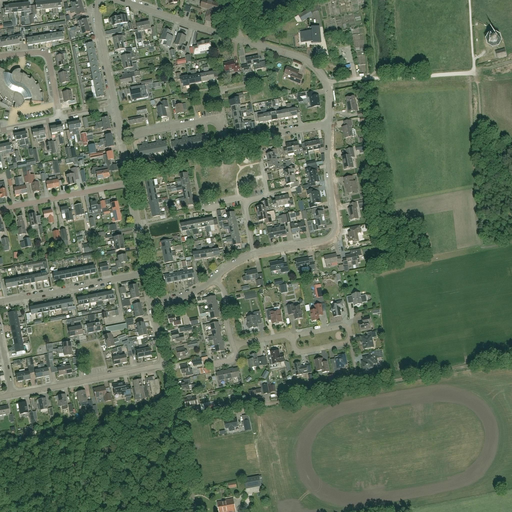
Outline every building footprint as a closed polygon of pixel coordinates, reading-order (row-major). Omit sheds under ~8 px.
[(62,8),(61,4),(62,3),(62,1),(61,0),(60,0),(56,0),(57,0),(57,1),(54,1),(56,14),(58,14),(58,9),(62,8)] [(205,20),(213,23),(216,12),(217,12),(219,4),(209,1),(208,0),(203,0),(201,7),(209,10),(205,20)] [(71,3),(72,8),(65,10),(66,13),(70,11),(83,8),(81,1),(77,3),(76,1),(71,3)] [(41,16),(43,15),(42,2),(36,3),(36,6),(33,6),(34,15),(37,15),(37,11),(40,11),(41,16)] [(12,18),(11,5),(4,6),(5,9),(2,9),(3,16),(6,16),(5,14),(9,14),(9,19),(12,18)] [(83,8),(70,11),(71,14),(76,12),(77,16),(85,14),(83,8)] [(302,22),(313,16),(312,15),(312,14),(309,9),(298,15),(302,22)] [(127,15),(119,17),(120,24),(128,23),(127,15)] [(120,24),(119,17),(109,19),(110,24),(112,24),(112,26),(117,25),(118,29),(119,34),(122,33),(121,29),(120,24)] [(76,30),(88,26),(86,20),(79,22),(80,26),(75,27),(76,30)] [(136,24),(138,30),(135,31),(137,42),(141,41),(140,36),(142,36),(141,32),(144,31),(143,23),(136,24)] [(88,26),(76,30),(77,32),(81,31),(83,35),(90,32),(88,26)] [(311,32),(301,33),(302,43),(312,42),(312,44),(321,43),(320,27),(310,28),(311,32)] [(173,37),(170,36),(172,32),(165,29),(161,40),(165,41),(163,45),(170,47),(173,37)] [(13,32),(11,33),(13,45),(22,44),(20,35),(18,35),(18,36),(14,37),(13,32)] [(125,32),(122,33),(119,34),(119,37),(113,38),(115,44),(123,43),(122,37),(126,36),(125,32)] [(186,36),(179,34),(175,45),(180,46),(178,50),(184,52),(186,47),(183,46),(186,36)] [(488,39),(488,40),(489,40),(489,43),(489,44),(490,43),(492,45),(493,45),(496,44),(497,44),(498,41),(499,41),(499,40),(498,40),(497,37),(498,37),(497,36),(497,37),(494,35),(493,35),(491,36),(490,36),(490,37),(489,39),(488,39)] [(211,49),(209,41),(203,42),(203,43),(198,44),(198,46),(193,47),(195,54),(200,53),(200,51),(211,49)] [(116,51),(125,49),(123,43),(115,44),(116,51)] [(346,49),(348,57),(345,57),(346,62),(348,61),(349,64),(355,63),(352,48),(346,49)] [(63,67),(62,66),(66,65),(65,60),(64,60),(63,55),(66,54),(66,51),(59,53),(60,56),(56,56),(58,66),(59,66),(60,67),(60,68),(62,68),(63,67)] [(122,57),(123,63),(132,61),(131,58),(134,58),(134,54),(133,54),(132,51),(127,52),(126,52),(127,56),(122,57)] [(260,63),(258,56),(252,57),(254,65),(255,70),(264,68),(262,62),(260,63)] [(254,65),(252,57),(246,59),(247,65),(241,66),(243,74),(251,72),(250,66),(254,65)] [(132,61),(123,63),(125,70),(129,69),(130,72),(138,71),(136,64),(133,64),(132,61)] [(230,63),(224,64),(226,71),(234,70),(235,72),(240,71),(238,64),(235,65),(234,61),(230,62),(230,63)] [(299,72),(287,67),(285,74),(292,76),(290,80),(300,84),(302,77),(297,75),(299,72)] [(10,107),(11,108),(12,107),(11,107),(12,106),(14,106),(14,108),(15,108),(16,108),(17,108),(18,108),(19,108),(20,107),(21,107),(21,106),(22,106),(22,105),(23,104),(23,103),(24,102),(24,101),(24,100),(31,99),(31,102),(41,103),(41,99),(42,99),(43,93),(40,93),(39,91),(40,90),(38,84),(36,86),(34,83),(35,82),(31,77),(30,80),(27,78),(28,77),(22,73),(22,74),(20,74),(21,70),(20,69),(19,69),(18,69),(17,70),(16,70),(15,70),(14,71),(13,72),(12,72),(12,73),(12,74),(11,74),(11,75),(4,73),(5,71),(0,68),(0,94),(0,95),(0,94),(0,96),(3,100),(1,103),(1,102),(1,103),(2,103),(3,104),(4,105),(6,106),(7,106),(8,107),(10,107)] [(206,68),(208,81),(215,80),(213,72),(209,73),(208,68),(206,68)] [(69,72),(69,69),(63,70),(63,73),(59,74),(61,84),(69,82),(68,77),(68,78),(67,72),(69,72)] [(193,71),(196,84),(202,83),(201,75),(197,76),(195,70),(193,71)] [(140,76),(140,72),(135,73),(135,72),(127,74),(128,76),(122,77),(122,78),(120,78),(121,83),(123,83),(123,84),(129,83),(129,84),(134,83),(133,77),(135,76),(135,77),(140,76)] [(189,81),(188,77),(181,78),(181,73),(176,74),(177,81),(181,80),(181,83),(189,81)] [(140,91),(131,93),(133,100),(147,97),(145,86),(139,87),(140,91)] [(72,95),(71,91),(63,92),(65,102),(69,102),(69,104),(76,103),(75,100),(72,101),(71,95),(72,95)] [(320,100),(319,95),(314,96),(314,92),(307,93),(308,98),(310,97),(312,108),(320,106),(319,100),(320,100)] [(237,98),(234,99),(235,106),(239,106),(240,105),(239,99),(244,98),(243,93),(236,95),(237,98)] [(303,102),(303,99),(306,99),(305,94),(297,96),(298,103),(303,102)] [(346,105),(347,109),(348,113),(358,111),(357,107),(356,107),(354,96),(346,98),(347,105),(346,105)] [(172,101),(174,108),(176,108),(178,115),(184,113),(182,105),(179,106),(179,104),(176,105),(175,100),(172,101)] [(159,117),(159,118),(167,117),(165,108),(169,107),(167,101),(162,102),(162,106),(157,107),(158,113),(158,114),(158,118),(159,117)] [(291,104),(288,104),(291,117),(297,116),(296,108),(292,109),(291,104)] [(278,106),(276,107),(278,120),(285,119),(283,111),(279,111),(278,106)] [(146,107),(137,109),(138,115),(148,112),(146,107)] [(265,108),(263,109),(266,122),(272,121),(270,113),(267,114),(265,108)] [(266,122),(263,109),(261,109),(262,115),(258,116),(257,114),(254,114),(255,120),(258,120),(259,124),(266,122)] [(246,111),(233,113),(234,120),(242,118),(241,114),(246,113),(246,111)] [(102,122),(96,123),(97,126),(110,123),(108,117),(102,119),(102,122)] [(142,118),(141,117),(129,119),(130,125),(143,122),(142,121),(144,121),(144,117),(142,118)] [(344,127),(342,128),(342,131),(343,131),(345,138),(356,136),(355,130),(353,129),(351,129),(350,126),(352,126),(351,120),(343,122),(344,127)] [(77,139),(74,122),(68,124),(70,130),(73,129),(73,132),(73,135),(74,135),(75,143),(78,143),(77,139)] [(248,123),(235,126),(236,132),(239,132),(240,135),(247,133),(246,130),(244,131),(243,127),(249,126),(248,123)] [(60,147),(60,145),(56,126),(50,127),(51,136),(55,135),(57,148),(60,147)] [(37,142),(40,142),(38,129),(32,131),(33,137),(35,137),(36,137),(36,139),(37,139),(37,142)] [(20,146),(23,146),(20,133),(14,134),(16,141),(19,140),(20,146)] [(199,134),(201,148),(202,148),(201,147),(208,145),(208,146),(206,134),(205,134),(206,136),(202,136),(202,133),(199,134)] [(201,148),(199,134),(196,135),(196,137),(192,138),(192,137),(194,149),(195,149),(194,148),(201,147),(201,148)] [(100,140),(101,143),(113,140),(112,135),(105,136),(106,139),(100,140)] [(194,149),(192,137),(192,138),(188,139),(188,136),(185,137),(188,150),(188,149),(194,148),(194,149)] [(188,150),(185,137),(182,137),(182,140),(178,141),(181,152),(181,151),(187,149),(187,150),(188,150)] [(181,152),(178,141),(178,138),(175,139),(175,142),(172,142),(172,141),(171,141),(173,153),(174,153),(174,152),(180,151),(180,152),(181,152)] [(159,140),(161,153),(162,153),(168,151),(168,152),(169,152),(166,140),(166,141),(162,142),(162,139),(159,140)] [(113,140),(101,143),(99,143),(99,146),(104,145),(104,148),(114,147),(113,140)] [(161,153),(159,140),(156,141),(156,143),(152,144),(152,143),(155,155),(155,154),(161,153)] [(312,142),(314,151),(319,150),(320,153),(325,152),(323,144),(320,145),(319,140),(312,142)] [(298,141),(292,143),(294,151),(299,150),(300,153),(303,152),(302,145),(299,146),(298,141)] [(155,155),(152,143),(152,144),(148,145),(148,142),(145,143),(148,156),(148,155),(154,154),(154,155),(155,155)] [(314,151),(312,142),(306,143),(306,148),(303,148),(305,156),(309,155),(309,152),(314,151)] [(148,156),(145,143),(142,143),(142,146),(139,147),(139,146),(138,146),(141,158),(141,157),(147,155),(147,156),(148,156)] [(294,151),(292,143),(286,144),(287,148),(284,149),(285,156),(288,155),(294,154),(294,151)] [(96,153),(95,144),(88,145),(90,154),(96,153)] [(347,156),(342,157),(344,170),(353,168),(351,158),(354,157),(353,148),(346,150),(347,156)] [(271,153),(267,154),(268,161),(278,159),(277,155),(278,154),(277,149),(270,150),(271,153)] [(109,163),(108,161),(114,160),(112,152),(107,153),(107,155),(103,156),(105,163),(106,163),(109,163)] [(325,154),(322,154),(322,162),(317,163),(317,166),(323,164),(323,162),(325,161),(325,154)] [(90,159),(82,163),(84,167),(92,163),(90,159)] [(274,170),(281,169),(280,164),(278,164),(278,159),(268,161),(270,168),(274,167),(274,170)] [(106,167),(101,168),(103,179),(109,177),(108,171),(110,170),(109,163),(106,163),(106,167)] [(286,178),(295,176),(294,170),(296,170),(295,166),(288,168),(289,170),(284,171),(286,178)] [(97,180),(103,179),(101,168),(97,169),(97,167),(92,168),(93,171),(91,172),(92,176),(96,175),(97,180)] [(319,176),(317,170),(313,171),(312,168),(305,170),(306,174),(308,174),(309,178),(319,176)] [(73,175),(67,176),(69,186),(76,184),(74,175),(78,174),(77,169),(72,170),(73,175)] [(28,177),(29,183),(29,185),(32,184),(34,193),(37,192),(38,193),(40,192),(40,191),(39,186),(39,183),(36,183),(34,175),(30,176),(29,172),(27,173),(28,177)] [(181,181),(189,180),(188,174),(180,175),(181,179),(175,180),(176,183),(181,181)] [(295,176),(286,178),(287,185),(291,184),(292,188),(299,187),(298,182),(296,182),(295,176)] [(320,182),(319,176),(309,178),(310,182),(308,183),(309,187),(316,186),(315,183),(320,182)] [(60,187),(58,180),(58,178),(56,179),(55,177),(51,178),(53,189),(60,187)] [(344,178),(345,181),(346,187),(347,187),(348,194),(357,192),(355,182),(353,182),(352,177),(344,178)] [(22,178),(18,178),(21,195),(27,194),(26,186),(24,187),(22,178)] [(147,189),(159,187),(159,185),(155,185),(153,180),(145,182),(147,189)] [(177,189),(190,186),(189,180),(181,181),(182,185),(176,186),(177,189)] [(148,196),(156,195),(155,190),(160,189),(159,187),(147,189),(148,196)] [(315,192),(314,189),(307,191),(308,195),(310,195),(311,199),(320,197),(319,191),(315,192)] [(180,201),(193,199),(192,193),(183,194),(184,198),(179,199),(180,201)] [(150,203),(162,201),(162,199),(157,200),(156,195),(148,196),(150,203)] [(282,196),(284,206),(290,205),(291,207),(294,206),(293,199),(290,199),(289,195),(282,196)] [(278,207),(284,206),(282,196),(275,198),(276,200),(273,200),(275,210),(279,209),(278,207)] [(322,203),(320,197),(311,199),(311,204),(310,204),(311,209),(318,207),(317,204),(322,203)] [(194,205),(193,199),(180,201),(180,204),(183,203),(184,207),(186,207),(194,205)] [(113,210),(107,211),(108,215),(110,214),(110,212),(119,211),(118,203),(117,203),(117,200),(111,202),(112,204),(111,204),(113,210)] [(151,210),(159,209),(158,204),(162,203),(162,201),(150,203),(151,210)] [(257,215),(267,213),(266,208),(269,207),(268,201),(261,202),(262,207),(256,208),(257,215)] [(92,214),(95,214),(95,215),(96,215),(100,214),(101,214),(101,210),(100,205),(97,206),(96,202),(90,203),(92,214)] [(350,214),(351,220),(358,219),(356,208),(357,207),(356,203),(350,204),(350,209),(348,209),(349,214),(350,214)] [(81,205),(75,206),(76,211),(75,211),(76,217),(85,215),(83,209),(82,209),(81,205)] [(69,213),(68,207),(61,209),(62,215),(66,214),(67,222),(73,221),(71,213),(69,213)] [(159,209),(151,210),(152,218),(161,216),(165,215),(164,213),(160,214),(159,209)] [(314,215),(315,220),(324,218),(323,211),(318,212),(318,209),(311,210),(312,215),(314,215)] [(45,219),(48,218),(49,224),(54,223),(53,217),(52,211),(44,213),(45,219)] [(110,212),(110,214),(113,214),(114,219),(112,219),(113,223),(121,221),(119,211),(110,212)] [(228,221),(236,219),(235,213),(227,214),(228,218),(222,220),(223,222),(228,221)] [(268,218),(267,213),(257,215),(259,222),(265,220),(266,224),(272,223),(271,217),(268,218)] [(35,214),(29,215),(31,227),(37,226),(35,214)] [(18,222),(19,228),(17,228),(18,234),(26,233),(25,228),(24,221),(23,221),(22,217),(18,218),(19,222),(18,222)] [(321,226),(326,226),(324,218),(315,220),(316,225),(313,225),(314,231),(322,229),(321,226)] [(207,233),(209,232),(207,219),(200,220),(202,228),(206,228),(207,233)] [(224,228),(237,225),(236,219),(228,221),(229,225),(224,226),(224,228)] [(188,223),(189,231),(193,230),(194,235),(197,235),(194,222),(188,223)] [(298,225),(299,234),(307,232),(305,222),(301,222),(301,224),(298,225)] [(189,231),(188,223),(181,224),(183,232),(187,231),(188,237),(190,236),(189,231)] [(291,224),(293,235),(299,234),(298,225),(294,225),(294,224),(291,224)] [(280,238),(278,226),(275,227),(275,229),(272,230),(272,228),(268,229),(270,240),(280,238)] [(278,226),(280,238),(286,236),(285,227),(281,228),(281,226),(278,226)] [(360,226),(350,228),(351,233),(348,233),(349,238),(348,238),(349,242),(353,242),(353,244),(359,242),(357,234),(361,233),(360,226)] [(27,230),(30,237),(36,235),(33,228),(27,230)] [(226,241),(240,238),(238,232),(231,233),(231,238),(226,239),(226,241)] [(115,244),(115,245),(123,243),(122,236),(114,238),(114,239),(110,240),(111,245),(115,244)] [(240,238),(226,241),(227,243),(232,242),(233,246),(241,245),(240,238)] [(162,249),(171,248),(170,243),(173,242),(173,240),(169,241),(169,240),(161,242),(162,249)] [(92,243),(82,245),(84,253),(93,251),(92,243)] [(212,245),(214,258),(220,257),(219,249),(215,250),(214,244),(212,245)] [(199,247),(201,260),(207,259),(206,251),(202,252),(201,246),(199,247)] [(164,256),(176,254),(176,252),(172,253),(171,248),(162,249),(164,256)] [(356,254),(346,256),(346,259),(343,260),(344,266),(350,265),(349,263),(352,262),(353,266),(358,265),(358,264),(360,264),(359,257),(361,256),(360,250),(355,251),(356,254)] [(176,254),(164,256),(165,264),(173,262),(172,257),(176,256),(176,254)] [(126,255),(118,257),(119,262),(116,262),(118,269),(124,268),(123,264),(127,263),(126,255)] [(336,255),(324,257),(326,265),(337,263),(338,264),(342,263),(340,257),(337,258),(336,255)] [(309,264),(308,259),(295,261),(297,269),(310,267),(310,271),(315,270),(314,263),(309,264)] [(276,262),(270,264),(272,272),(281,270),(282,273),(288,272),(287,265),(283,265),(283,262),(276,263),(276,262)] [(107,263),(99,265),(100,272),(108,271),(107,263)] [(179,273),(180,281),(188,280),(185,267),(183,268),(184,272),(179,273)] [(185,267),(188,280),(195,278),(193,270),(188,271),(187,267),(185,267)] [(173,283),(171,270),(169,271),(170,275),(164,276),(166,284),(173,283)] [(171,270),(173,283),(180,281),(179,273),(174,274),(173,270),(171,270)] [(245,282),(247,281),(258,279),(257,270),(245,273),(246,277),(244,277),(243,278),(243,279),(243,280),(244,281),(245,282)] [(130,293),(138,292),(137,285),(129,287),(130,293)] [(286,285),(280,286),(281,294),(288,293),(286,285)] [(139,298),(138,292),(130,293),(128,294),(128,296),(131,296),(132,300),(139,298)] [(365,302),(366,301),(365,297),(364,296),(360,297),(360,295),(359,294),(353,295),(352,296),(352,297),(348,297),(347,299),(348,303),(349,304),(353,303),(354,305),(355,306),(356,306),(357,306),(357,307),(358,307),(359,306),(359,305),(361,305),(362,303),(361,303),(365,302)] [(208,305),(217,304),(216,296),(203,299),(203,301),(207,301),(208,305)] [(330,311),(332,313),(333,318),(341,316),(340,308),(343,307),(342,302),(338,302),(339,304),(331,306),(332,309),(330,311)] [(133,305),(133,309),(131,309),(132,312),(134,312),(142,310),(140,304),(133,305)] [(210,313),(218,311),(217,304),(208,305),(209,310),(205,311),(206,314),(210,313)] [(287,306),(288,314),(289,316),(294,315),(295,320),(302,319),(302,315),(302,314),(302,312),(301,311),(300,306),(294,307),(294,305),(287,306)] [(323,315),(321,305),(315,306),(316,310),(310,311),(312,322),(319,320),(318,316),(323,315)] [(273,309),(266,310),(267,318),(268,318),(271,317),(272,324),(282,322),(281,316),(280,311),(274,312),(273,309)] [(9,320),(18,318),(17,311),(8,313),(9,320)] [(210,313),(211,317),(207,318),(207,321),(220,318),(218,311),(210,313)] [(255,316),(247,318),(248,325),(247,326),(247,327),(248,328),(249,328),(249,329),(252,328),(252,329),(253,328),(258,327),(256,322),(257,322),(258,321),(258,320),(261,319),(260,312),(254,313),(255,316)] [(88,334),(95,332),(92,315),(89,316),(91,324),(87,325),(88,334)] [(100,323),(96,323),(94,315),(92,315),(95,332),(101,331),(100,323)] [(168,317),(170,324),(173,323),(174,324),(179,323),(178,319),(176,320),(175,315),(171,316),(168,317)] [(369,317),(363,318),(362,318),(362,322),(358,323),(360,331),(370,329),(369,324),(371,324),(369,317)] [(19,325),(18,318),(9,320),(11,326),(19,325)] [(211,331),(220,329),(219,322),(206,325),(207,327),(210,326),(211,331)] [(144,323),(136,324),(137,325),(134,325),(136,331),(145,329),(144,323)] [(20,331),(19,325),(11,326),(12,333),(20,331)] [(75,327),(76,336),(83,335),(81,326),(75,327)] [(76,336),(75,327),(68,329),(70,337),(76,336)] [(145,329),(136,331),(136,334),(138,333),(139,337),(147,336),(145,329)] [(209,339),(222,337),(220,329),(211,331),(212,336),(209,337),(209,339)] [(22,338),(20,331),(12,333),(13,339),(22,338)] [(183,335),(179,336),(178,331),(174,332),(174,333),(172,334),(173,340),(176,339),(177,342),(184,340),(183,335)] [(368,336),(361,338),(363,349),(373,347),(372,338),(376,338),(375,332),(367,333),(368,336)] [(106,342),(114,340),(113,337),(112,338),(111,334),(104,336),(106,342)] [(214,346),(223,344),(222,337),(209,339),(210,341),(213,341),(214,346)] [(23,344),(22,338),(13,339),(15,346),(23,344)] [(118,338),(114,340),(106,342),(108,349),(115,346),(114,344),(119,342),(118,338)] [(143,350),(145,357),(151,356),(149,348),(145,349),(145,348),(146,348),(145,342),(148,341),(147,338),(141,340),(142,345),(143,350)] [(24,351),(23,344),(15,346),(16,353),(24,351)] [(223,344),(214,346),(215,350),(212,351),(212,354),(225,351),(223,344)] [(184,348),(177,349),(178,358),(183,357),(186,357),(186,355),(186,354),(187,354),(188,353),(187,351),(186,350),(185,350),(185,351),(184,348)] [(269,360),(271,369),(277,368),(277,363),(281,363),(281,362),(284,361),(283,355),(279,356),(278,351),(276,351),(275,351),(273,351),(273,352),(271,352),(272,360),(269,360)] [(119,355),(120,364),(127,363),(126,356),(123,356),(122,352),(118,352),(119,355)] [(251,360),(248,360),(250,368),(259,366),(256,354),(251,355),(251,360)] [(336,364),(332,365),(333,373),(340,372),(340,368),(344,367),(343,365),(347,365),(345,354),(340,355),(341,357),(335,358),(336,364)] [(373,368),(372,364),(376,363),(375,359),(373,359),(373,355),(363,357),(364,361),(361,362),(363,370),(365,369),(366,373),(370,372),(369,368),(373,368)] [(322,359),(314,360),(317,371),(322,370),(322,373),(329,372),(327,362),(323,363),(322,359)] [(296,375),(296,376),(303,374),(302,373),(308,372),(306,366),(301,367),(300,363),(294,364),(295,370),(293,371),(293,375),(296,375)] [(43,364),(40,365),(43,377),(49,376),(48,368),(44,369),(43,364)] [(63,365),(66,375),(72,374),(70,365),(69,364),(64,365),(63,365)] [(188,364),(180,366),(182,374),(186,373),(187,376),(193,375),(192,370),(191,370),(190,366),(188,367),(188,364)] [(43,377),(40,365),(38,366),(39,370),(35,371),(36,379),(43,377)] [(231,370),(233,378),(238,377),(238,381),(241,381),(241,380),(238,368),(231,370)] [(19,371),(20,374),(16,375),(17,382),(24,381),(22,370),(19,371)] [(24,370),(22,370),(24,381),(30,380),(29,372),(25,373),(24,370)] [(233,378),(231,370),(224,371),(226,380),(225,380),(226,384),(229,383),(228,379),(233,378)] [(226,380),(224,371),(216,373),(219,385),(221,385),(221,381),(225,380),(226,380)] [(154,377),(149,378),(146,379),(147,385),(150,384),(152,396),(160,394),(158,380),(155,380),(154,377)] [(133,389),(136,400),(142,399),(143,399),(145,398),(145,399),(145,398),(149,397),(146,385),(143,386),(141,380),(133,381),(135,388),(133,389)] [(188,381),(184,382),(184,383),(182,383),(183,390),(187,389),(187,390),(192,389),(192,386),(189,386),(188,381)] [(119,384),(113,386),(114,394),(118,393),(118,395),(120,395),(122,395),(122,396),(125,395),(126,398),(131,397),(129,386),(125,387),(125,383),(119,384)] [(96,389),(93,390),(94,395),(95,395),(96,398),(104,396),(105,402),(111,401),(110,394),(106,395),(105,387),(96,388),(96,389)] [(250,391),(251,400),(255,399),(255,398),(262,397),(260,389),(250,391)] [(80,407),(87,405),(88,409),(87,409),(88,412),(94,411),(93,406),(92,400),(87,401),(85,391),(77,392),(79,403),(80,403),(80,407)] [(65,394),(58,396),(60,407),(62,406),(63,410),(68,409),(67,408),(68,408),(65,394)] [(187,397),(188,400),(185,400),(186,407),(190,406),(190,407),(198,405),(196,398),(191,399),(191,396),(187,397)] [(46,398),(38,400),(40,411),(48,409),(46,398)] [(26,402),(16,404),(17,408),(19,408),(20,414),(28,413),(26,402)] [(0,415),(10,414),(8,406),(0,407),(0,415)] [(232,419),(228,419),(229,421),(224,421),(226,429),(229,428),(230,431),(235,430),(234,427),(238,427),(237,419),(232,420),(232,419)] [(251,430),(249,420),(243,421),(245,431),(251,430)] [(246,488),(263,485),(261,476),(244,479),(246,488)] [(226,501),(217,502),(219,511),(232,511),(236,511),(233,498),(226,500),(226,501)]
